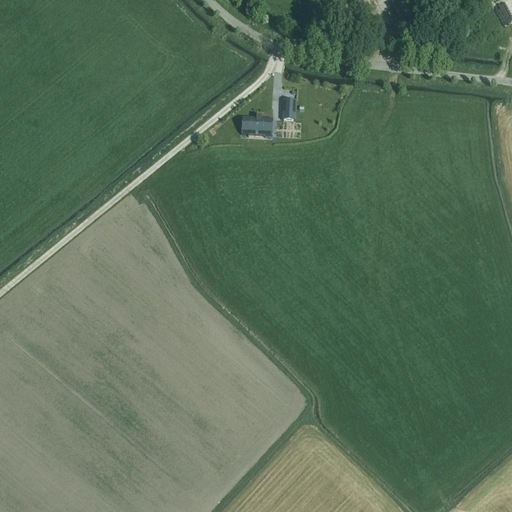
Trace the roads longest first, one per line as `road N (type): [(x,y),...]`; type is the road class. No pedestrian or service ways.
road 1 (track): [(276,61),(0,293)]
road 2 (unclassified): [(208,0),(296,53),(511,82)]
